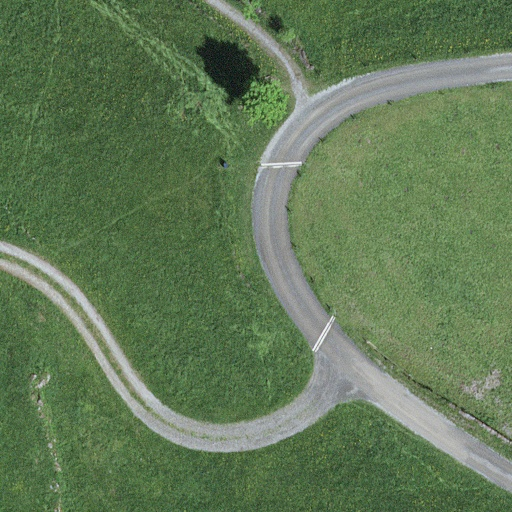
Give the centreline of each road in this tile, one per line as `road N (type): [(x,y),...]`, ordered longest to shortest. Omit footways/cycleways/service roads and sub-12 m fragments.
road 1 (track): [(322,109),(272,165),(266,224),(285,282),(347,359),(511,478)]
road 2 (track): [(347,359),(297,427),(212,449),(152,415),(94,323),(47,275),(0,259)]
road 3 (track): [(511,62),(386,82),(322,109)]
